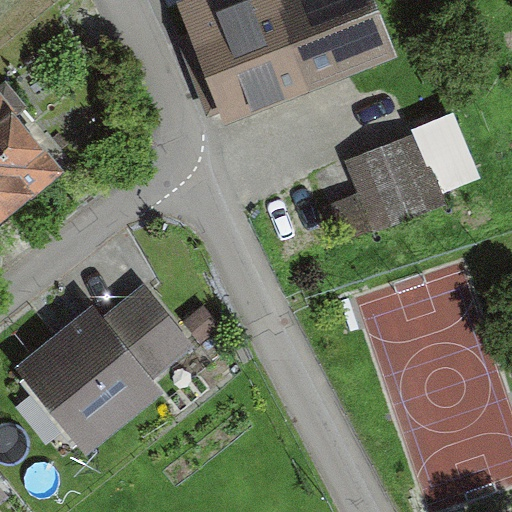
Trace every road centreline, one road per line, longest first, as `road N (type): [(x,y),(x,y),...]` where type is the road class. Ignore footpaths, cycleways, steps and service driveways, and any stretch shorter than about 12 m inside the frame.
road 1 (residential): [(362,511),(177,156)]
road 2 (residential): [(177,156),(0,302)]
road 3 (unclassified): [(123,0),(175,122),(177,156)]
